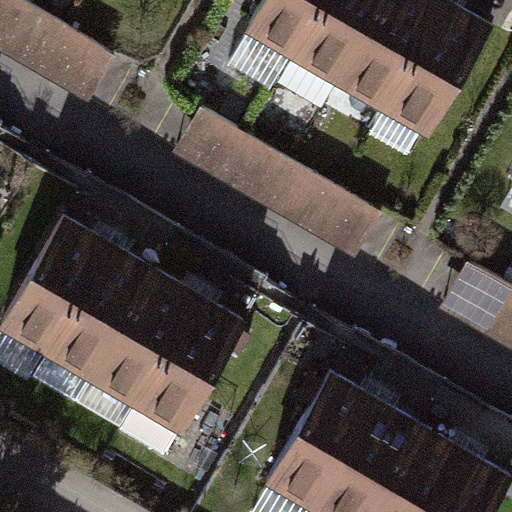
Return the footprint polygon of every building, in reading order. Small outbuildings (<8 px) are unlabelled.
[(22,0),(0,0),(0,44),(26,2),(22,0)] [(267,0),(251,27),(296,54),(327,0),(267,0)] [(327,0),(297,54),(342,80),(388,0),(327,0)] [(388,0),(342,80),(387,106),(448,0),(388,0)] [(449,0),(448,0),(387,106),(432,132),(494,26),(449,0)] [(26,2),(0,45),(0,47),(45,74),(71,29),(26,2)] [(72,29),(45,74),(90,100),(117,55),(72,29)] [(202,103),(175,148),(220,175),(247,130),(202,103)] [(247,130),(220,175),(266,202),(293,157),(247,130)] [(293,157),(266,202),(311,229),(338,184),(293,157)] [(338,184),(312,229),(357,256),(384,211),(338,184)] [(70,217),(8,324),(54,350),(115,243),(70,217)] [(116,243),(54,350),(99,376),(161,269),(116,243)] [(511,284),(468,259),(441,304),(487,330),(511,287),(511,284)] [(161,270),(99,376),(144,402),(206,296),(161,270)] [(511,288),(487,330),(511,345),(511,288)] [(206,296),(124,436),(170,463),(252,322),(206,296)] [(325,395),(276,479),(320,506),(382,399),(337,373),(332,381),(319,373),(311,387),(325,395)] [(382,399),(320,506),(331,511),(376,511),(427,425),(382,399)] [(427,425),(376,511),(437,511),(473,452),(427,425)] [(511,474),(473,452),(437,511),(497,511),(511,487),(511,474)]
